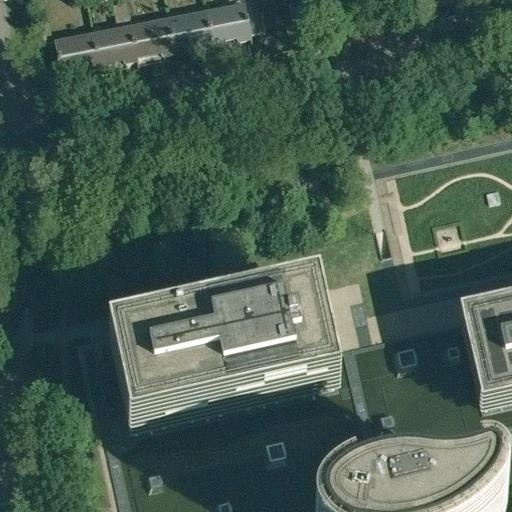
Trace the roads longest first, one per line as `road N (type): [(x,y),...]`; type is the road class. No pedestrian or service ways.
road 1 (unclassified): [(14,145),(391,65)]
road 2 (residential): [(14,145),(9,511)]
road 3 (unclassified): [(391,65),(511,42)]
